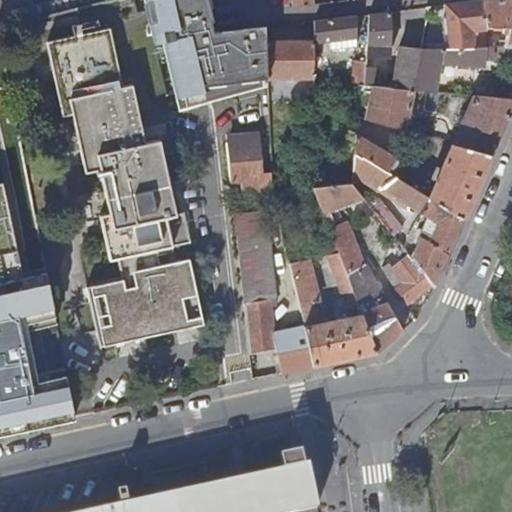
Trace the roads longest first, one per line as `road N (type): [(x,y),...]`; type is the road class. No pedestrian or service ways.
road 1 (residential): [(0,463),(298,399),(411,388)]
road 2 (unknown): [(242,349),(215,144),(225,124),(264,112)]
road 3 (residential): [(411,388),(465,303),(511,196)]
road 4 (residential): [(243,20),(387,0)]
road 5 (unknown): [(242,349),(103,378)]
road 6 (residential): [(411,388),(383,431),(382,511)]
